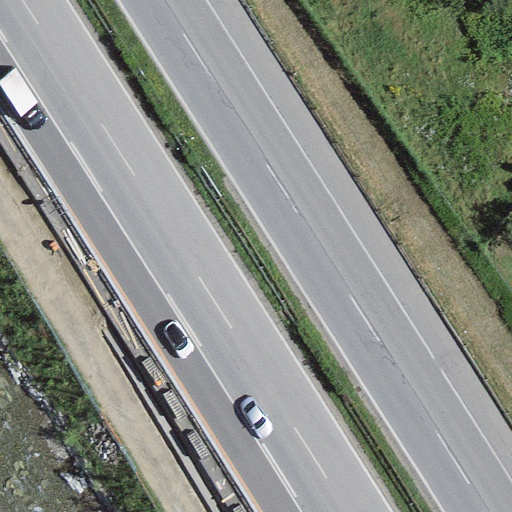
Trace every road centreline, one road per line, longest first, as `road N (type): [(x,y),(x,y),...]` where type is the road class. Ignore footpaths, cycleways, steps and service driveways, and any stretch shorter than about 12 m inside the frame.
road 1 (motorway): [(17,0),(344,511)]
road 2 (motorway): [(484,511),(161,0)]
